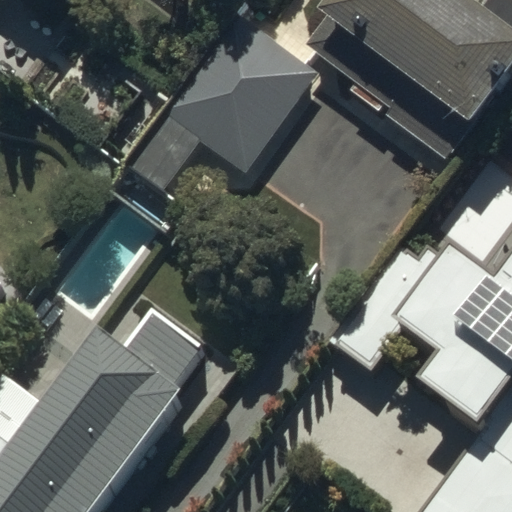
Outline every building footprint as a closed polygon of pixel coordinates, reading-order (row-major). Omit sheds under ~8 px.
[(34,0),(65,22),(80,0),(34,0)] [(345,0),(320,35),(325,39),(309,61),(354,95),(349,101),(448,175),(511,88),(511,6),(503,0),(496,0),(474,30),(433,0),(345,0)] [(313,84),(237,29),(133,175),(168,200),(202,152),(244,182),(313,84)] [(440,373),(419,402),(480,446),(431,511),(511,511),(511,238),(498,232),(482,266),(511,280),(511,281),(495,304),(450,271),(445,279),(426,265),(419,275),(398,260),(330,353),(369,382),(398,342),(440,373)] [(113,511),(185,415),(171,405),(203,360),(156,327),(127,367),(106,351),(54,423),(2,386),(0,389),(0,511),(113,511)]
